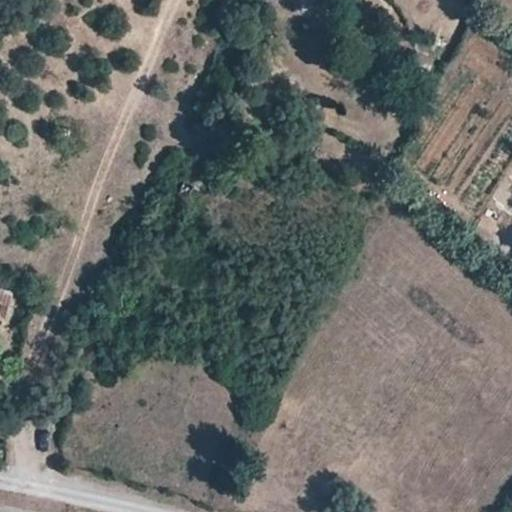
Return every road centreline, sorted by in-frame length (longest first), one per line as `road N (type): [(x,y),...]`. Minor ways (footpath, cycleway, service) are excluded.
road 1 (track): [(8,487),(8,396),(178,0)]
road 2 (track): [(131,511),(0,485)]
